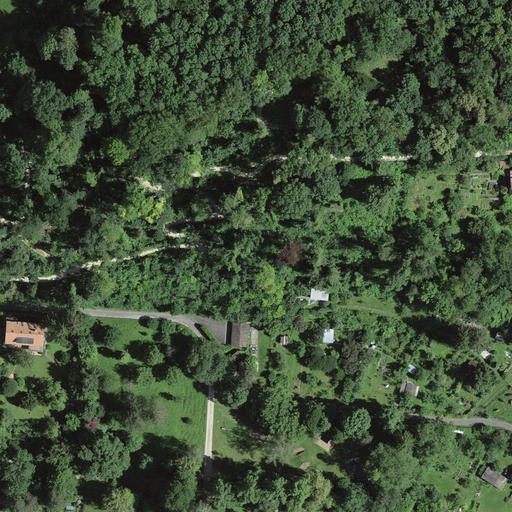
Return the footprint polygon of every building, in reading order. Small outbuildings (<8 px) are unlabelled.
[(368,49),(359,50),(360,70),(361,85),(389,83),(387,48),(368,49)] [(511,160),(500,161),(500,169),(511,168),(511,160)] [(310,299),(328,300),(329,290),(311,288),(310,299)] [(18,317),(6,317),(5,343),(29,345),(29,351),(43,351),(44,323),(18,321),(18,317)] [(247,347),(249,323),(233,322),(231,346),(247,347)] [(478,325),(471,323),(468,332),(475,334),(478,325)] [(245,352),(238,351),(233,355),(232,362),(236,367),(243,368),(249,364),(249,357),(245,352)] [(473,363),(469,369),(477,373),(480,368),(473,363)] [(407,369),(413,373),(416,369),(410,365),(407,369)] [(417,385),(407,383),(405,394),(414,396),(417,385)] [(76,399),(77,390),(70,389),(69,398),(76,399)] [(511,493),(511,487),(507,483),(502,490),(510,496),(511,493)]
